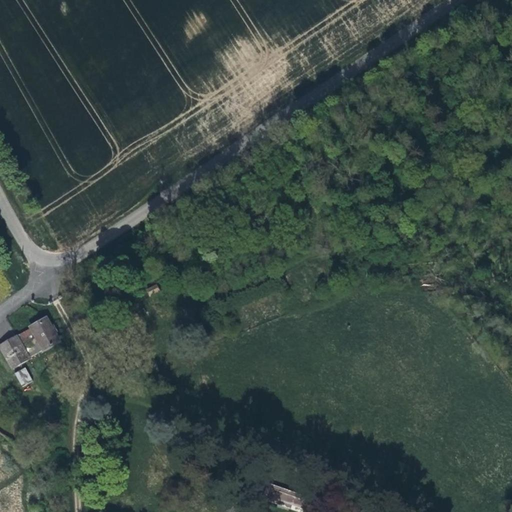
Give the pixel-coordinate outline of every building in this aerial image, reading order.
[(153,294),(160,290),(158,285),(151,289),(153,294)] [(57,338),(45,315),(31,322),(44,345),(57,338)] [(30,352),(17,330),(0,339),(12,362),(30,352)] [(21,387),(32,381),(25,367),(14,372),(21,387)] [(263,496),(270,498),(272,490),(266,487),(263,496)] [(292,506),(299,509),(302,501),(295,498),(292,506)]
